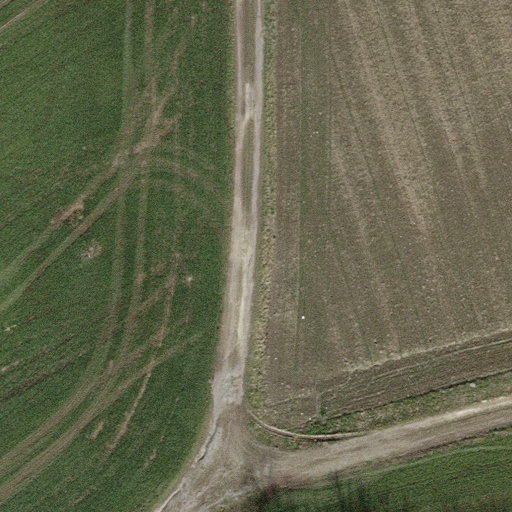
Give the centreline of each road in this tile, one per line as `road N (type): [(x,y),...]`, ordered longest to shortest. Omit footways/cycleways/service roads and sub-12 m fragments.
road 1 (track): [(228,497),(225,0)]
road 2 (track): [(228,497),(511,423)]
